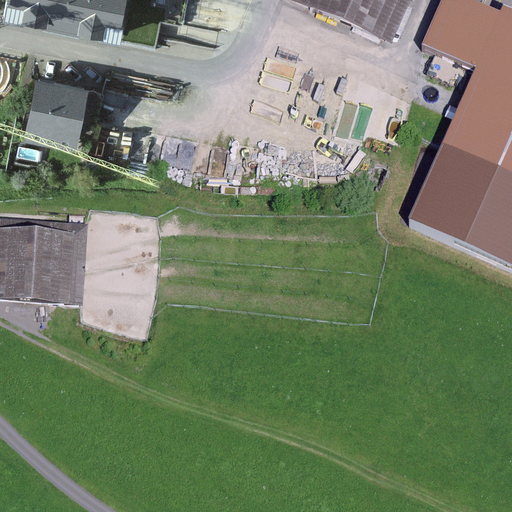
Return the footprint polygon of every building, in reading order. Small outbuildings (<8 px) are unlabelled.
[(125,0),(6,0),(6,4),(119,28),(125,0)] [(411,0),(280,0),(281,0),(391,48),(411,0)] [(481,75),(504,21),(455,0),(446,0),(425,51),(481,75)] [(511,15),(508,14),(504,21),(481,75),(444,155),(511,185),(511,15)] [(89,83),(37,73),(25,135),(77,145),(89,83)] [(20,146),(18,156),(37,160),(39,150),(20,146)] [(511,185),(444,155),(409,232),(511,276),(511,185)] [(0,245),(1,234),(76,238),(72,308),(85,309),(90,228),(0,222),(0,245)] [(76,238),(1,234),(0,245),(0,303),(72,308),(76,238)]
